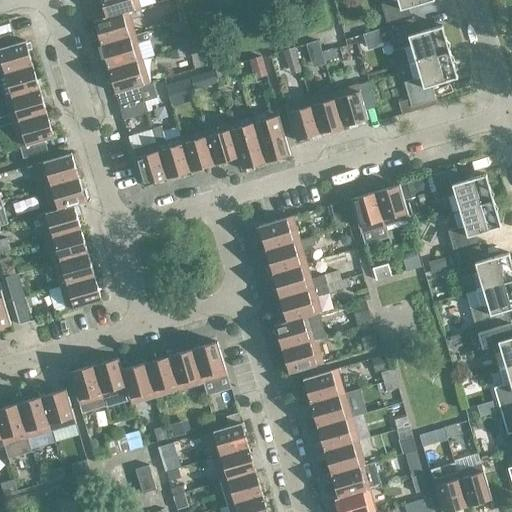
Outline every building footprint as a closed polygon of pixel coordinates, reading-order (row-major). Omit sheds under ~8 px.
[(128,12),(140,9),(137,0),(100,0),(106,18),(128,12)] [(390,0),(391,1),(381,4),(387,28),(412,21),(408,8),(433,0),(390,0)] [(142,17),(140,9),(128,12),(106,18),(94,21),(101,46),(135,36),(130,20),(142,17)] [(405,48),(409,64),(450,52),(442,26),(416,34),(412,21),(387,28),(394,51),(405,48)] [(146,32),(135,36),(101,46),(108,69),(142,59),(137,44),(149,40),(146,32)] [(0,75),(33,66),(25,41),(16,44),(13,33),(0,36),(0,75)] [(176,49),(187,46),(184,36),(173,40),(176,49)] [(306,44),(310,56),(321,53),(318,41),(306,44)] [(190,56),(187,46),(176,49),(178,59),(190,56)] [(282,50),(286,63),(298,59),(294,46),(282,50)] [(333,50),(323,52),(326,60),(336,57),(333,50)] [(450,52),(409,64),(414,80),(404,83),(411,107),(435,100),(431,86),(457,78),(450,52)] [(268,81),(261,57),(249,61),(256,85),(268,81)] [(142,59),(108,69),(115,94),(149,84),(142,59)] [(0,75),(0,101),(5,100),(40,90),(33,66),(0,75)] [(214,70),(216,78),(227,75),(225,67),(214,70)] [(205,87),(202,75),(190,78),(194,90),(205,87)] [(178,81),(165,84),(169,97),(181,94),(178,81)] [(333,92),(343,127),(368,120),(365,110),(376,107),(369,82),(333,92)] [(151,88),(141,90),(144,102),(154,99),(151,88)] [(10,115),(0,117),(0,127),(12,123),(47,113),(40,90),(5,100),(10,115)] [(121,109),(144,102),(141,90),(118,97),(121,109)] [(320,134),(343,127),(333,92),(309,99),(320,134)] [(295,141),(320,134),(309,99),(285,107),(295,141)] [(266,162),(290,155),(277,109),(252,116),(266,162)] [(54,138),(47,113),(12,123),(23,159),(48,152),(45,141),(54,138)] [(229,123),(232,135),(238,158),(241,170),(266,162),(252,116),(229,123)] [(232,135),(229,123),(204,130),(215,165),(238,158),(232,135)] [(191,172),(215,165),(204,130),(181,137),(191,172)] [(167,179),(191,172),(181,137),(157,144),(167,179)] [(167,179),(157,144),(132,152),(142,186),(167,179)] [(44,188),(78,178),(71,153),(37,164),(44,188)] [(448,197),(453,213),(493,201),(486,175),(460,182),(455,168),(431,176),(438,200),(448,197)] [(86,203),(78,178),(44,188),(51,211),(51,212),(74,205),(74,206),(86,203)] [(400,185),(404,200),(418,197),(413,181),(400,185)] [(399,185),(375,192),(385,226),(409,219),(399,185)] [(360,234),(385,226),(375,192),(350,199),(360,234)] [(11,200),(13,216),(26,214),(24,198),(11,200)] [(493,201),(453,213),(458,228),(447,231),(454,255),(479,247),(475,234),(501,227),(493,201)] [(342,202),(330,205),(337,230),(349,226),(342,202)] [(39,215),(46,239),(81,229),(74,206),(74,205),(51,212),(51,211),(39,215)] [(292,216),(258,226),(265,251),(299,241),(292,216)] [(88,253),(81,229),(46,239),(53,263),(88,253)] [(265,251),(272,275),(306,265),(302,249),(315,246),(312,237),(299,241),(265,251)] [(0,239),(0,251),(9,249),(6,238),(0,239)] [(472,275),(476,291),(511,280),(511,264),(509,253),(483,260),(479,247),(454,255),(457,265),(461,278),(472,275)] [(58,278),(47,282),(49,290),(60,287),(95,277),(88,253),(53,263),(58,278)] [(402,260),(406,271),(421,267),(418,255),(402,260)] [(432,273),(457,265),(454,255),(429,262),(432,273)] [(372,269),(376,280),(391,276),(388,264),(372,269)] [(326,284),(324,276),(311,280),(306,265),(272,275),(279,299),(326,284)] [(324,276),(326,284),(341,280),(338,272),(324,276)] [(5,277),(12,301),(25,297),(18,273),(5,277)] [(102,301),(95,277),(60,287),(67,311),(102,301)] [(341,280),(326,284),(329,293),(347,287),(345,279),(341,280)] [(511,280),(476,291),(481,307),(470,310),(477,333),(502,326),(498,313),(511,308),(511,280)] [(279,299),(286,322),(309,316),(319,314),(321,313),(316,297),(329,293),(326,284),(279,299)] [(0,328),(11,325),(1,291),(0,290),(0,328)] [(32,321),(25,297),(12,301),(19,325),(32,321)] [(372,323),(366,302),(351,306),(357,328),(372,323)] [(319,314),(309,316),(286,322),(274,325),(281,350),(316,339),(326,337),(319,314)] [(0,348),(53,340),(50,321),(27,325),(27,327),(0,331),(0,348)] [(495,353),(499,369),(511,365),(511,336),(506,339),(502,326),(477,333),(484,356),(495,353)] [(365,351),(378,348),(374,335),(361,339),(365,351)] [(323,364),(316,339),(281,350),(289,374),(323,364)] [(217,342),(193,349),(203,383),(227,376),(217,342)] [(169,356),(179,390),(203,383),(193,349),(169,356)] [(169,356),(145,363),(155,397),(179,390),(169,356)] [(374,373),(388,370),(384,356),(371,360),(374,373)] [(118,358),(94,365),(104,400),(106,406),(129,400),(127,393),(128,393),(121,370),(122,370),(118,358)] [(242,394),(261,386),(250,358),(230,366),(242,394)] [(145,363),(122,370),(121,370),(128,393),(127,393),(129,400),(131,405),(155,397),(145,363)] [(104,400),(94,365),(69,372),(81,413),(106,406),(104,400)] [(500,411),(511,407),(511,365),(499,369),(504,385),(494,388),(500,411)] [(303,379),(310,404),(344,394),(337,369),(303,379)] [(380,373),(383,382),(395,379),(392,369),(380,373)] [(383,382),(386,392),(388,400),(400,396),(395,379),(383,382)] [(41,397),(51,431),(75,424),(76,424),(66,389),(41,397)] [(351,417),(344,394),(310,404),(317,427),(351,417)] [(28,438),(51,431),(41,397),(18,404),(28,438)] [(32,452),(28,438),(18,404),(0,408),(0,431),(4,445),(8,458),(23,454),(32,452)] [(511,433),(511,407),(500,411),(507,435),(511,433)] [(227,417),(229,426),(238,424),(235,415),(227,417)] [(206,433),(207,433),(216,430),(212,417),(202,420),(206,433)] [(358,441),(351,417),(317,427),(324,451),(358,441)] [(394,420),(397,430),(409,426),(406,417),(394,420)] [(188,419),(171,424),(175,437),(191,432),(188,419)] [(207,433),(214,458),(248,448),(241,423),(238,424),(229,426),(216,430),(207,433)] [(457,437),(454,425),(444,428),(448,440),(457,437)] [(168,438),(164,426),(154,429),(158,441),(168,438)] [(416,451),(409,426),(397,430),(400,441),(399,441),(403,454),(416,451)] [(433,444),(429,432),(420,435),(423,447),(433,444)] [(125,437),(116,440),(119,451),(129,448),(125,437)] [(119,451),(116,440),(106,443),(110,454),(119,451)] [(365,465),(358,441),(324,451),(331,475),(365,465)] [(255,471),(248,448),(214,458),(221,481),(255,471)] [(416,477),(423,475),(416,452),(409,453),(416,477)] [(203,459),(183,462),(184,473),(205,470),(203,459)] [(90,470),(87,460),(72,464),(74,474),(90,470)] [(374,462),(365,465),(331,475),(338,498),(338,499),(368,490),(368,491),(381,487),(374,462)] [(448,511),(467,507),(457,472),(454,463),(430,470),(433,479),(442,511),(448,511)] [(156,489),(149,465),(135,469),(142,494),(156,489)] [(457,472),(467,507),(492,499),(481,465),(457,472)] [(39,474),(42,483),(65,476),(63,467),(39,474)] [(181,478),(178,468),(166,472),(169,481),(181,478)] [(221,481),(228,505),(262,495),(255,471),(221,481)] [(428,489),(423,475),(416,477),(411,478),(416,493),(428,489)] [(0,483),(4,495),(17,491),(14,479),(0,483)] [(338,499),(338,498),(334,499),(337,511),(374,511),(368,491),(368,490),(338,499)] [(184,493),(174,496),(178,509),(188,506),(184,493)] [(267,511),(262,495),(228,505),(230,511),(267,511)] [(434,511),(430,497),(418,501),(421,511),(434,511)]
